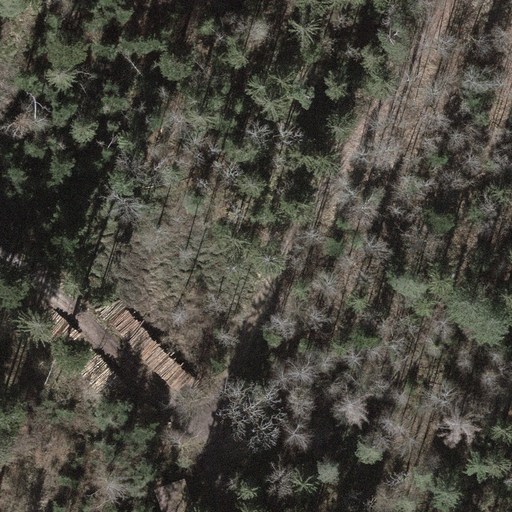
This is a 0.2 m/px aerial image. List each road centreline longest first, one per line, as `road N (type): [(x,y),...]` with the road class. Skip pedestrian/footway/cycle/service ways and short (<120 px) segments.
road 1 (track): [(218,511),(213,410),(302,223),(450,0)]
road 2 (track): [(214,443),(20,262),(0,253)]
